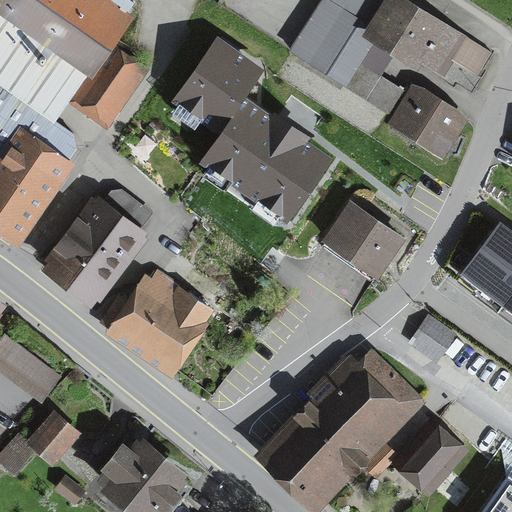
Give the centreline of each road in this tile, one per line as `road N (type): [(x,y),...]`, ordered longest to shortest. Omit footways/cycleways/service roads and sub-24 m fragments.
road 1 (residential): [(210,443),(412,280),(453,214),(511,76)]
road 2 (primary): [(0,272),(210,443)]
